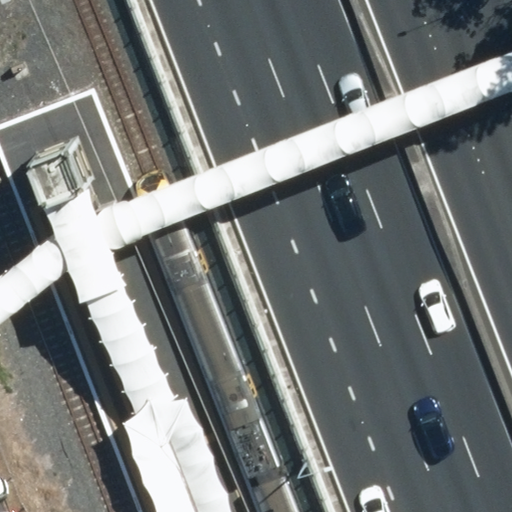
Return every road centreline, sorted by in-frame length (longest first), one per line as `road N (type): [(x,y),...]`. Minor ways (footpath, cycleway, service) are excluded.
road 1 (motorway): [(493,511),(294,0)]
road 2 (motorway): [(414,0),(511,249)]
